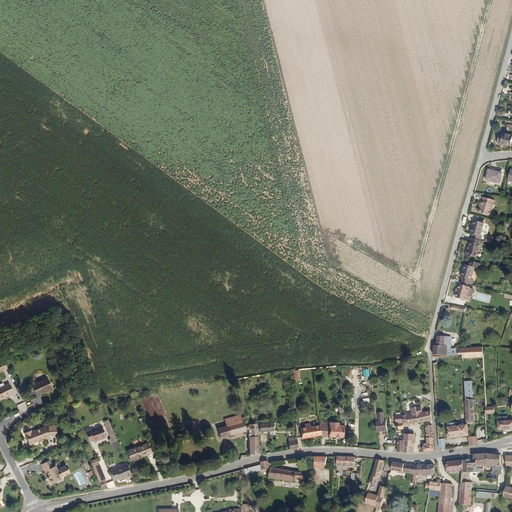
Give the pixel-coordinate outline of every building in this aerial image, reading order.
[(498,144),(511,147),(511,144),(511,136),(504,134),(503,136),(500,136),(498,144)] [(489,184),(502,187),(505,176),(492,173),(489,184)] [(494,212),(496,213),(497,207),(496,207),(497,203),(485,200),(484,204),(483,204),(482,209),(483,209),(483,212),(482,216),(493,219),(494,212)] [(484,240),(483,240),(486,227),(476,224),(474,231),(476,232),(474,238),(475,238),(474,242),(483,245),(484,240)] [(471,260),(480,263),(483,249),(485,249),(486,245),(483,245),(474,242),(472,251),(473,252),(471,260)] [(477,286),(475,285),(479,273),(477,272),(478,267),(475,266),(473,271),(467,270),(466,276),(467,276),(465,283),(464,287),(476,290),(477,286)] [(474,302),(476,302),(478,294),(463,290),(459,303),(469,306),(471,301),(474,302)] [(455,344),(451,345),(451,339),(442,339),(441,348),(451,348),(451,357),(451,358),(463,357),(462,350),(455,351),(455,344)] [(437,357),(451,357),(451,348),(441,348),(438,348),(437,357)] [(466,359),(487,358),(487,348),(478,349),(464,350),(462,350),(463,357),(466,357),(466,359)] [(472,426),(480,425),(476,382),(469,382),(470,399),(472,426)] [(51,396),(56,394),(51,383),(29,391),(34,403),(44,399),(43,397),(47,395),(50,394),(51,396)] [(7,399),(14,396),(9,386),(0,390),(0,401),(0,402),(6,399),(7,399)] [(19,411),(27,408),(24,401),(17,405),(19,411)] [(420,424),(433,421),(432,411),(424,413),(421,413),(421,411),(423,411),(423,406),(418,406),(419,414),(420,424)] [(245,428),(248,429),(248,422),(246,422),(244,412),(225,417),(226,424),(217,426),(219,435),(229,432),(230,434),(246,430),(245,428)] [(387,419),(385,419),(385,413),(380,413),(380,420),(377,420),(378,426),(386,425),(387,430),(388,430),(387,419)] [(410,425),(420,424),(419,414),(413,415),(412,415),(409,415),(409,414),(409,413),(407,413),(410,424),(410,425)] [(501,432),(511,431),(511,423),(509,424),(509,419),(500,420),(501,432)] [(112,443),(118,441),(109,420),(105,422),(112,438),(109,440),(110,444),(112,443)] [(259,453),(259,451),(258,431),(258,422),(248,422),(248,429),(249,453),(259,453)] [(258,431),(275,431),(275,422),(258,422),(258,431)] [(342,437),(342,436),(343,426),(338,426),(338,424),(330,424),(330,426),(329,435),(329,437),(342,437)] [(31,432),(24,435),(29,446),(37,443),(38,444),(45,441),(44,440),(48,438),(48,437),(56,436),(56,426),(53,426),(53,429),(49,429),(45,430),(44,428),(34,433),(32,434),(31,432)] [(98,437),(105,435),(102,426),(91,429),(90,427),(85,428),(89,440),(93,438),(94,440),(98,439),(98,437)] [(300,440),(320,436),(320,426),(300,430),(300,440)] [(477,436),(485,436),(485,426),(477,427),(477,436)] [(455,439),(473,436),(472,427),(454,429),(455,439)] [(406,441),(416,441),(416,433),(410,432),(410,434),(406,434),(406,438),(399,438),(399,441),(406,441)] [(289,450),(298,449),(297,438),(289,438),(289,450)] [(475,448),(482,447),(481,438),(474,438),(475,448)] [(426,453),(436,452),(435,439),(428,440),(428,441),(427,441),(428,446),(425,446),(426,453)] [(142,455),(143,456),(152,453),(149,444),(137,448),(127,451),(131,461),(135,459),(135,460),(141,458),(140,456),(142,455)] [(501,471),(504,471),(504,457),(495,456),(486,456),(478,457),(477,461),(477,463),(480,463),(480,467),(481,468),(480,471),(486,473),(486,467),(494,467),(494,475),(501,477),(501,471)] [(317,470),(327,471),(329,460),(317,459),(317,470)] [(338,468),(356,470),(357,460),(339,459),(338,468)] [(46,463),(42,465),(46,473),(48,472),(50,478),(49,479),(53,486),(55,484),(59,482),(57,480),(64,477),(71,474),(67,466),(60,470),(61,471),(59,472),(58,471),(56,466),(54,468),(50,461),(46,463)] [(105,480),(102,472),(98,462),(97,461),(91,464),(96,474),(99,483),(100,483),(105,480)] [(471,475),(476,475),(477,467),(480,467),(480,463),(477,463),(477,461),(466,462),(465,463),(465,473),(463,485),(470,485),(471,475)] [(380,480),(382,481),(388,463),(380,462),(374,479),(380,480)] [(271,468),(274,468),(274,465),(270,465),(270,463),(263,464),(263,466),(246,468),(246,471),(263,469),(263,472),(271,471),(271,468)] [(450,474),(465,473),(465,463),(450,465),(450,474)] [(118,479),(119,480),(131,475),(127,464),(109,471),(113,481),(118,479)] [(419,478),(418,478),(417,468),(414,468),(395,465),(394,471),(393,470),(392,473),(414,477),(413,484),(418,485),(419,478)] [(426,478),(438,477),(437,466),(428,467),(426,478)] [(419,478),(426,478),(428,467),(417,468),(418,478),(419,478)] [(296,483),(297,480),(299,474),(274,470),(271,480),(285,481),(296,483)] [(297,480),(310,482),(311,475),(299,474),(297,480)] [(383,487),(388,489),(392,476),(389,476),(383,487)] [(368,494),(375,495),(380,480),(374,479),(373,479),(368,494)] [(106,483),(108,489),(115,486),(113,481),(106,483)] [(439,511),(453,511),(455,486),(431,484),(431,486),(430,492),(437,492),(437,498),(440,498),(439,511)] [(474,493),(474,491),(475,486),(470,485),(463,485),(463,493),(474,493)] [(367,506),(377,509),(380,499),(386,500),(388,490),(382,489),(380,497),(375,495),(368,494),(367,495),(366,496),(367,497),(366,501),(368,502),(367,506)] [(461,507),(472,508),(474,493),(463,493),(461,507)] [(378,511),(382,511),(386,500),(380,499),(377,509),(379,509),(378,511)]
